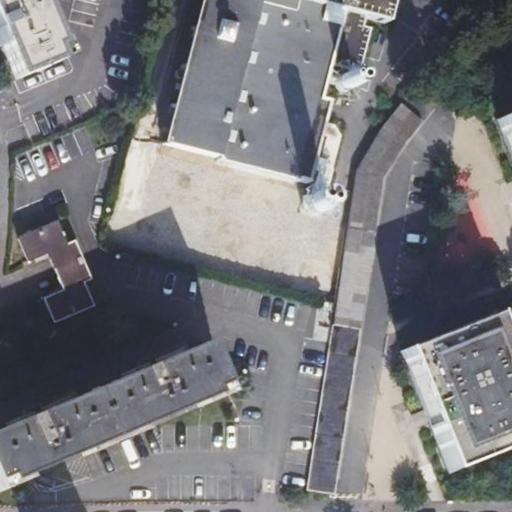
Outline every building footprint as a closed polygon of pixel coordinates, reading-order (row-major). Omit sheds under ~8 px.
[(0,0),(0,41),(16,79),(58,62),(52,48),(57,46),(37,0),(0,0)] [(361,66),(369,23),(346,19),(338,62),(361,66)] [(194,40),(167,145),(218,158),(217,161),(300,182),(301,179),(312,182),(331,109),(317,105),(325,74),(194,40)] [(332,324),(362,328),(380,213),(382,196),(387,175),(401,153),(426,120),(401,101),(378,131),(365,154),(356,169),(355,177),(332,324)] [(511,118),(499,124),(511,156),(511,118)] [(56,217),(17,233),(27,257),(48,249),(64,287),(44,296),(53,319),(93,303),(83,280),(90,277),(74,238),(66,241),(56,217)] [(452,472),(511,447),(511,361),(494,317),(404,355),(429,415),(435,430),(452,472)] [(336,493),(362,328),(332,324),(307,489),(336,493)] [(205,344),(153,365),(149,354),(141,357),(134,360),(139,371),(39,412),(34,400),(26,403),(18,407),(23,419),(0,428),(0,482),(224,391),(205,344)]
